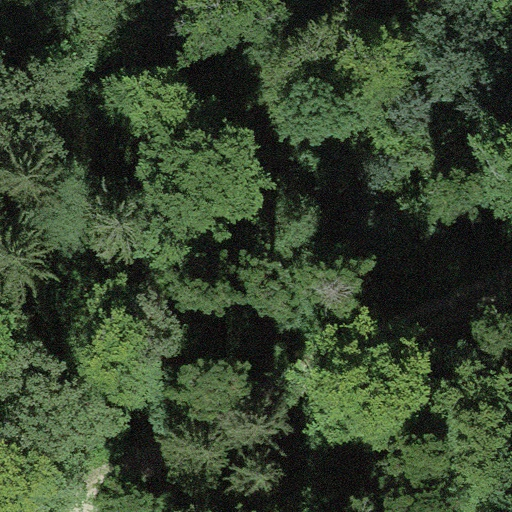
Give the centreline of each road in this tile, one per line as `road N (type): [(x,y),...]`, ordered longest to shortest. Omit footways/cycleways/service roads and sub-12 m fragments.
road 1 (track): [(0,55),(147,157),(266,281),(284,407)]
road 2 (track): [(511,269),(393,335),(129,511)]
